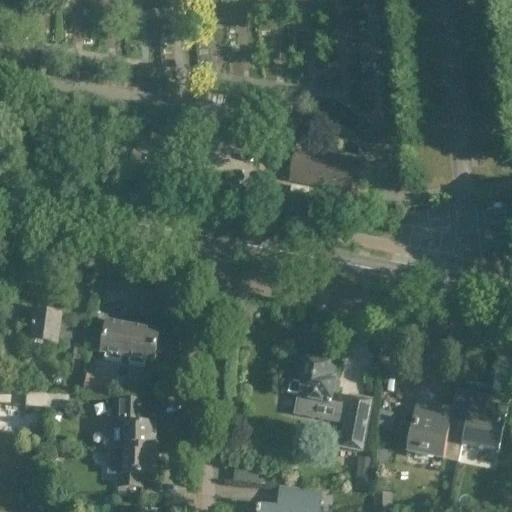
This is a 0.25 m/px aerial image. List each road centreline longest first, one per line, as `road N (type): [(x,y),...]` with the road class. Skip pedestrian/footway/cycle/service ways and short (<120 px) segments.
road 1 (tertiary): [(208,237),(511,296)]
road 2 (residential): [(206,511),(208,237)]
road 3 (tertiary): [(0,203),(208,237)]
